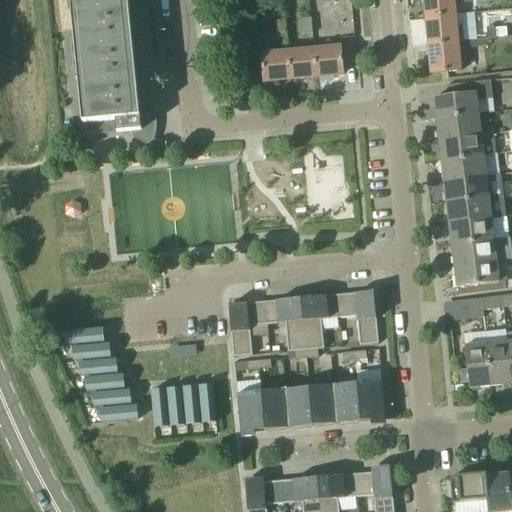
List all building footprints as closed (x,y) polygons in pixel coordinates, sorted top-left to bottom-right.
[(152,116),(139,117),(127,0),(75,0),(88,121),(82,122),(82,124),(115,121),(116,133),(133,132),(134,136),(149,145),(151,141),(153,133),(154,129),(154,124),(153,120),(152,116)] [(423,0),(426,19),(456,16),(454,4),(460,3),(459,0),(423,0)] [(475,39),(473,0),(463,0),(465,40),(475,39)] [(426,19),(428,47),(464,43),(462,27),(457,27),(456,16),(426,19)] [(300,19),(302,35),(312,34),(310,18),(300,19)] [(286,37),(285,20),(274,21),(276,38),(286,37)] [(506,35),(505,26),(494,27),(486,27),(487,39),(495,39),(495,36),(506,35)] [(314,50),(317,78),(343,75),(340,48),(338,32),(312,35),(314,50)] [(464,43),(428,47),(431,74),(461,72),(459,59),(465,59),(464,43)] [(288,53),(290,80),(317,78),(314,50),(288,53)] [(290,80),(288,53),(261,55),(264,83),(290,80)] [(434,98),(436,119),(479,114),(477,101),(492,99),(490,82),(466,84),(466,83),(446,86),(447,96),(434,98)] [(436,119),(439,141),(493,134),(491,134),(488,113),(479,114),(436,119)] [(439,141),(441,162),(484,157),(484,155),(495,154),(493,134),(439,141)] [(441,162),(444,183),(486,178),(484,157),(441,162)] [(444,183),(446,203),(489,198),(501,196),(499,176),(486,178),(444,183)] [(489,198),(446,203),(449,225),(491,220),(504,218),(501,196),(489,198)] [(449,225),(452,245),(494,241),(491,220),(449,225)] [(510,239),(494,241),(452,245),(454,267),(505,261),(511,259),(511,256),(511,252),(510,239)] [(505,261),(454,267),(458,296),(506,290),(505,282),(499,283),(497,269),(506,268),(505,261)] [(357,317),(360,346),(379,344),(374,293),(337,296),(339,319),(357,317)] [(511,295),(502,296),(503,308),(511,307),(511,295)] [(339,319),(337,296),(301,299),(306,351),(318,350),(324,349),(321,320),(339,319)] [(503,308),(502,296),(481,299),(483,318),(484,318),(483,311),(503,308)] [(306,351),(301,299),(265,303),(267,325),(285,324),(288,353),(294,352),(306,351)] [(459,302),(462,321),(483,318),(481,299),(459,302)] [(233,358),(252,356),(250,327),(267,325),(265,303),(228,306),(233,358)] [(103,330),(103,329),(65,332),(65,334),(67,336),(68,344),(66,345),(66,346),(104,343),(104,342),(103,342),(102,341),(101,333),(102,330),(103,330)] [(511,384),(508,343),(487,345),(491,387),(511,384)] [(110,346),(109,344),(72,348),(72,349),(74,351),(75,359),(73,361),(73,362),(111,358),(111,357),(110,357),(109,356),(108,348),(109,346),(110,346)] [(469,389),(491,387),(487,345),(465,347),(467,371),(469,384),(469,389)] [(306,351),(307,359),(318,358),(318,350),(306,351)] [(295,360),(307,359),(306,351),(294,352),(295,360)] [(356,361),(362,360),(367,359),(366,352),(355,353),(356,361)] [(343,362),(356,361),(355,353),(343,354),(343,362)] [(80,377),(118,374),(117,373),(115,371),(115,364),(116,361),(116,360),(78,363),(79,364),(81,367),(82,375),(80,376),(80,377)] [(258,362),(259,370),(271,368),(270,360),(258,362)] [(247,363),(248,370),(259,370),(258,362),(247,363)] [(462,385),(469,384),(467,371),(457,372),(457,377),(461,376),(462,385)] [(86,391),(87,393),(124,389),(124,388),(122,387),(121,379),(123,377),(123,376),(123,375),(85,379),(85,380),(86,380),(88,382),(88,390),(87,391),(86,391)] [(382,382),(358,384),(361,422),(371,421),(371,426),(386,425),(382,382)] [(361,422),(358,384),(334,386),(337,424),(361,422)] [(216,423),(212,385),(211,386),(210,388),(202,388),(200,387),(198,387),(202,425),(203,424),(206,422),(213,421),(215,423),(216,423)] [(334,386),(309,388),(313,427),(337,424),(334,386)] [(200,425),(197,387),(195,387),(194,389),(187,390),(184,389),(184,388),(183,388),(186,426),(187,426),(190,424),(197,423),(199,424),(199,425),(200,425)] [(183,426),(184,426),(181,388),(179,389),(178,391),(171,391),(168,390),(167,390),(170,428),(171,428),(171,427),(174,425),(181,425),(183,426)] [(313,427),(309,388),(285,391),(289,429),(313,427)] [(163,390),(162,392),(155,393),(152,391),(151,391),(154,429),(155,429),(158,427),(165,426),(167,427),(167,428),(168,428),(165,390),(163,390)] [(93,408),(131,405),(131,403),(131,404),(129,402),(128,395),(130,392),(130,391),(92,394),(92,395),(93,395),(94,398),(95,405),(94,407),(93,407),(93,408)] [(285,391),(261,393),(265,431),(289,429),(285,391)] [(255,432),(265,431),(261,393),(237,395),(241,438),(256,437),(255,432)] [(137,406),(99,410),(99,411),(101,413),(102,421),(100,422),(100,424),(138,420),(138,419),(137,419),(136,418),(135,410),(136,407),(137,407),(137,406)] [(394,511),(390,472),(390,467),(371,469),(372,474),(354,475),(356,498),(374,496),(375,511),(394,511)] [(484,475),(487,501),(487,511),(511,511),(511,496),(511,497),(509,473),(484,475)] [(354,475),(318,478),(320,511),(339,511),(338,500),(356,498),(354,475)] [(452,504),(487,501),(484,475),(450,478),(451,484),(447,484),(448,499),(452,499),(452,504)] [(302,511),(320,511),(318,478),(282,482),(284,505),(302,503),(302,511)] [(282,482),(264,483),(263,479),(245,481),(247,511),(266,511),(266,506),(284,505),(282,482)]
